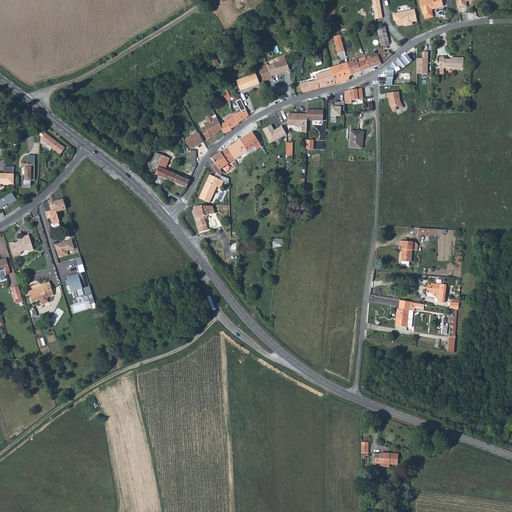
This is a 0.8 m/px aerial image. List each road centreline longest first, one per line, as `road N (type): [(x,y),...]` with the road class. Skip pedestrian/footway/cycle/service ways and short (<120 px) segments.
road 1 (unclassified): [(353,397),(377,177),(369,75)]
road 2 (secondary): [(353,397),(264,337),(166,217)]
road 3 (track): [(0,453),(94,384),(192,341),(218,314)]
road 4 (residential): [(29,101),(206,0)]
road 5 (secondary): [(511,456),(353,397)]
road 6 (unclassified): [(369,75),(438,31),(511,21)]
road 7 (residential): [(166,217),(212,149),(252,118)]
road 8 (track): [(119,511),(125,497),(94,384)]
road 9 (unclassified): [(252,118),(369,75)]
